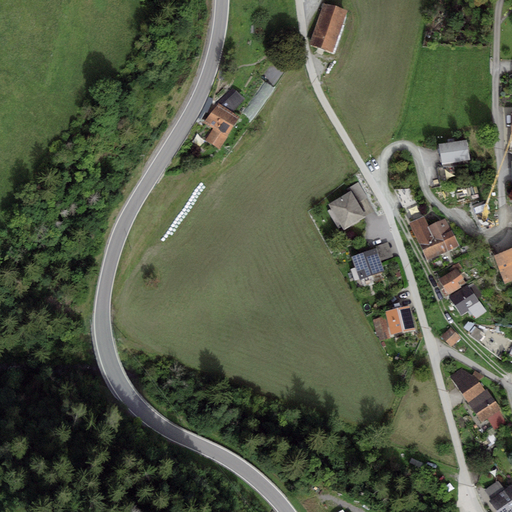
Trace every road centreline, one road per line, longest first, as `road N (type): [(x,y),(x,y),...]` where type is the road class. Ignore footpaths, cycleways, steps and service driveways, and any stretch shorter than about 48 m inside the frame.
road 1 (tertiary): [(285,511),(257,481),(148,413),(107,355),(102,316),(115,244),(190,116),(214,60),(223,0)]
road 2 (residential): [(299,0),(309,65),(325,103),(400,239),(475,511)]
road 3 (track): [(377,190),(450,323),(511,383)]
